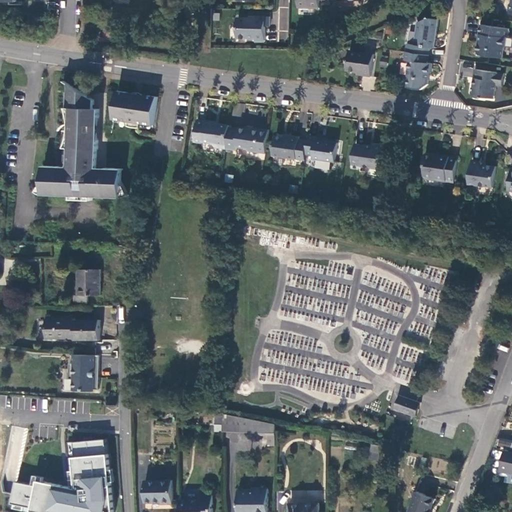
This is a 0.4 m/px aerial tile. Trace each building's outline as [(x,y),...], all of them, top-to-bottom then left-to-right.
[(277,0),(274,30),(286,32),(289,0),(277,0)] [(238,19),(237,39),(255,39),(255,42),(265,42),(266,26),(269,26),(270,17),(256,17),(256,18),(238,19)] [(407,52),(429,55),(430,48),(434,49),(439,21),(427,20),(419,23),(415,46),(408,45),(407,52)] [(510,30),(481,26),(480,36),(482,36),(482,39),(481,38),(479,52),(481,56),(504,59),(505,50),(508,47),(510,30)] [(349,52),(346,72),(363,74),(362,76),(371,77),(374,55),(349,52)] [(427,64),(429,55),(407,52),(406,60),(410,61),(408,76),(409,78),(408,88),(421,90),(428,86),(429,75),(431,75),(432,64),(427,64)] [(505,74),(475,70),(474,79),(474,85),(474,87),(472,88),(471,94),(473,97),(473,98),(482,99),(484,98),(495,100),(497,86),(503,87),(505,74)] [(74,87),(68,84),(68,92),(68,98),(67,109),(69,118),(70,129),(69,141),(67,144),(65,149),(70,150),(69,169),(63,169),(62,168),(53,167),(44,181),(37,193),(39,195),(44,195),(65,196),(69,194),(73,194),(73,200),(93,201),(93,197),(94,195),(97,196),(101,197),(121,198),(126,198),(130,196),(123,183),(115,169),(107,168),(106,169),(106,170),(96,170),(98,141),(97,138),(97,133),(91,133),(91,126),(96,127),(97,123),(99,119),(100,110),(94,110),(87,109),(87,105),(94,106),(94,101),(74,87)] [(139,124),(153,125),(157,98),(149,96),(140,97),(139,102),(133,101),(133,96),(127,93),(117,91),(113,120),(127,122),(127,126),(133,128),(139,128),(139,124)] [(231,127),(231,126),(215,123),(214,122),(207,121),(207,122),(199,121),(196,142),(205,143),(205,142),(214,143),(217,147),(227,149),(231,127)] [(241,129),(231,127),(227,149),(238,150),(238,147),(247,148),(250,150),(260,152),(263,129),(255,127),(255,129),(241,127),(241,129)] [(292,139),(277,136),(274,156),(297,159),(306,161),(307,155),(309,141),(300,140),(301,137),(292,136),(292,139)] [(317,137),(310,136),(309,141),(307,155),(315,156),(314,158),(336,161),(339,144),(317,140),(317,137)] [(369,146),(357,145),(353,168),(362,169),(364,167),(384,169),(384,147),(376,146),(373,148),(369,148),(369,146)] [(446,182),(455,184),(459,159),(440,156),(439,158),(436,158),(433,155),(428,155),(427,156),(425,164),(427,166),(425,178),(428,180),(432,181),(436,179),(446,181),(446,182)] [(482,162),(473,161),(469,186),(479,187),(481,185),(485,186),(487,188),(494,189),(497,169),(481,166),(482,162)] [(53,167),(45,167),(44,181),(53,167)] [(115,169),(123,183),(123,169),(115,169)] [(135,257),(135,246),(124,245),(123,257),(135,257)] [(102,270),(82,269),(81,285),(78,285),(78,295),(75,295),(75,303),(89,303),(89,295),(102,295),(102,270)] [(77,335),(77,340),(77,341),(101,341),(101,321),(77,321),(77,320),(48,319),(48,340),(71,340),(71,335),(77,335)] [(393,376),(409,381),(417,354),(401,350),(393,376)] [(100,370),(101,355),(88,354),(76,353),(75,362),(71,362),(70,378),(74,378),(74,390),(95,390),(95,389),(100,389),(100,376),(96,376),(96,370),(100,370)] [(420,401),(402,395),(400,401),(397,409),(415,416),(418,417),(419,415),(423,402),(420,401)] [(276,424),(224,413),(224,431),(253,432),(253,435),(268,436),(268,433),(276,433),(276,424)] [(113,511),(114,507),(108,439),(67,442),(72,487),(42,481),(43,478),(34,477),(32,484),(20,483),(15,508),(31,511),(113,511)] [(383,446),(373,444),(372,452),(381,454),(383,446)] [(511,451),(505,450),(501,470),(510,473),(511,470),(511,451)] [(173,480),(145,480),(146,502),(162,501),(163,503),(174,503),(173,480)] [(252,491),(239,490),(239,511),(269,511),(269,488),(252,488),(252,491)] [(430,511),(436,498),(417,492),(409,511),(430,511)] [(200,499),(181,499),(181,511),(214,511),(214,494),(200,495),(200,499)]
